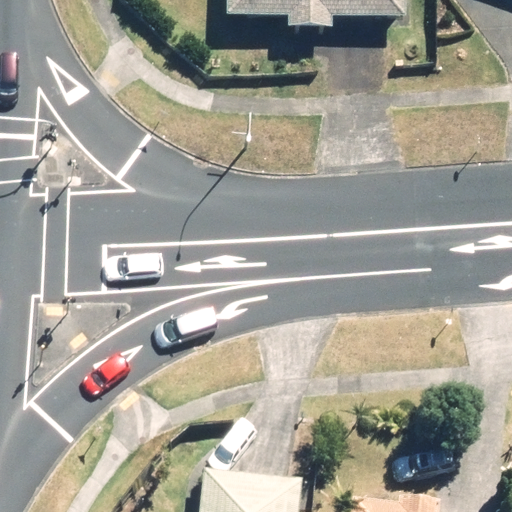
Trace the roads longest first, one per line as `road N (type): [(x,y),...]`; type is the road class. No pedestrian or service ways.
road 1 (secondary): [(4,0),(109,129),(203,187),(396,195),(511,213)]
road 2 (secondary): [(511,233),(378,256),(216,315),(73,404),(0,467)]
road 3 (tertiary): [(0,279),(511,229)]
